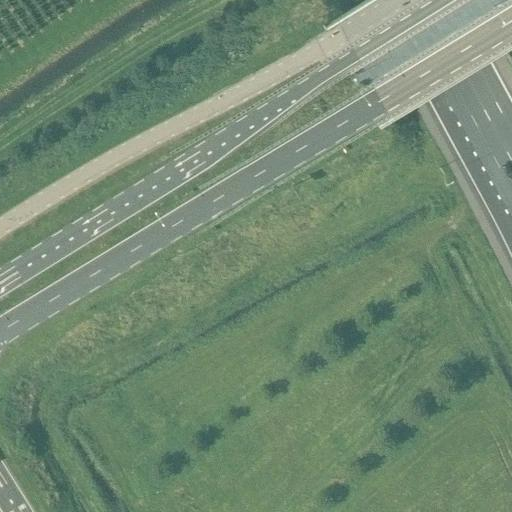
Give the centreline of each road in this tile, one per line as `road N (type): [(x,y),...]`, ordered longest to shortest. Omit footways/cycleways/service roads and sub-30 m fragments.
road 1 (primary): [(0,333),(511,21)]
road 2 (primary): [(446,0),(0,282)]
road 3 (unclassified): [(0,227),(399,0)]
road 4 (motorway): [(425,0),(511,165)]
